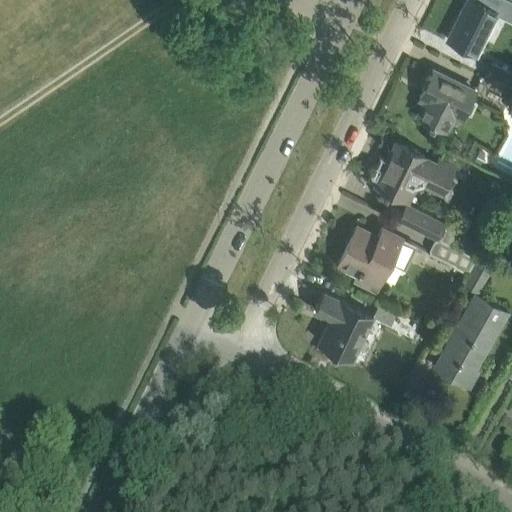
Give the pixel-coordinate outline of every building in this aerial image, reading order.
[(497,10),(477,0),(466,0),(459,14),(464,17),(452,41),(476,53),(497,10)] [(488,56),(511,62),(511,57),(511,49),(491,44),(488,56)] [(511,72),(491,62),(485,75),(511,88),(511,72)] [(475,90),(432,69),(423,87),(431,90),(418,116),(444,129),(453,112),(461,116),(475,90)] [(440,154),(437,161),(396,141),(376,184),(383,188),(382,189),(386,191),(387,190),(404,198),(409,200),(415,186),(423,184),(442,192),(456,162),(440,154)] [(479,151),(475,158),(481,161),(485,153),(479,151)] [(445,220),(445,222),(407,203),(400,216),(438,235),(437,237),(452,244),(460,227),(445,220)] [(412,243),(401,238),(401,237),(381,227),(377,236),(355,225),(338,261),(360,272),(363,267),(382,276),(391,258),(402,263),(412,243)] [(476,256),(452,244),(437,237),(429,252),(468,271),(476,256)] [(480,252),(464,281),(478,289),(494,260),(480,252)] [(324,290),(315,308),(330,316),(319,340),(352,356),(373,314),(324,290)] [(476,293),(435,365),(466,383),(507,311),(476,293)]
